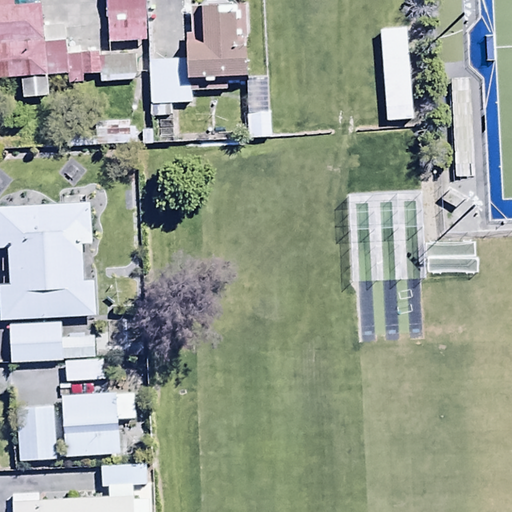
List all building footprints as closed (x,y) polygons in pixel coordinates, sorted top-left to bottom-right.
[(98,55),(65,58),(63,25),(41,27),(39,4),(13,6),(12,0),(0,0),(0,81),(21,80),(22,98),(47,96),(46,78),(66,77),(67,84),(83,82),(83,77),(99,76),(98,55)] [(103,0),(106,46),(147,44),(145,0),(103,0)] [(189,8),(189,33),(185,33),(185,61),(149,61),(149,118),(169,118),(169,105),(189,105),(188,93),(225,93),(225,77),(246,77),(245,4),(199,5),(199,8),(189,8)] [(245,115),(268,114),(267,78),(244,78),(245,115)] [(466,81),(449,81),(452,181),(470,181),(466,81)] [(268,114),(245,115),(246,141),(269,140),(268,114)] [(0,284),(0,323),(94,319),(92,282),(83,283),(81,249),(90,248),(88,206),(0,209),(0,252),(6,252),(7,284),(0,284)] [(61,325),(8,327),(8,365),(62,363),(62,360),(92,359),(92,338),(61,340),(61,325)] [(61,379),(63,411),(118,408),(116,376),(61,379)] [(54,388),(17,388),(18,442),(55,441),(54,388)] [(64,439),(121,436),(120,414),(63,417),(64,439)] [(99,446),(99,468),(145,467),(145,445),(99,446)] [(146,511),(146,502),(132,502),(132,499),(39,503),(39,495),(11,496),(11,511),(146,511)]
